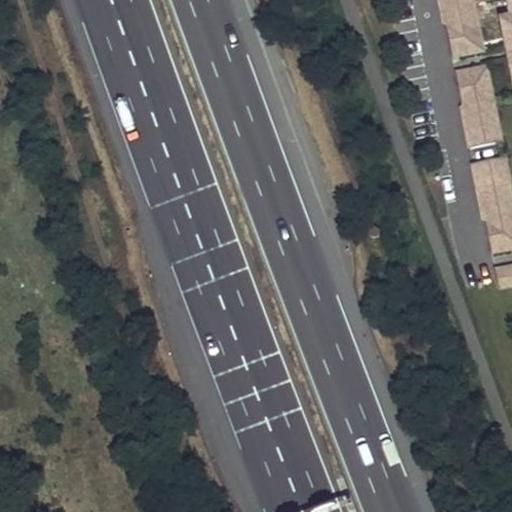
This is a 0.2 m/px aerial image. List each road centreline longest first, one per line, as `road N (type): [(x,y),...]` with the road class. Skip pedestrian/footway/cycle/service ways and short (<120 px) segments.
road 1 (motorway): [(390,511),(199,0)]
road 2 (motorway): [(121,0),(305,511)]
